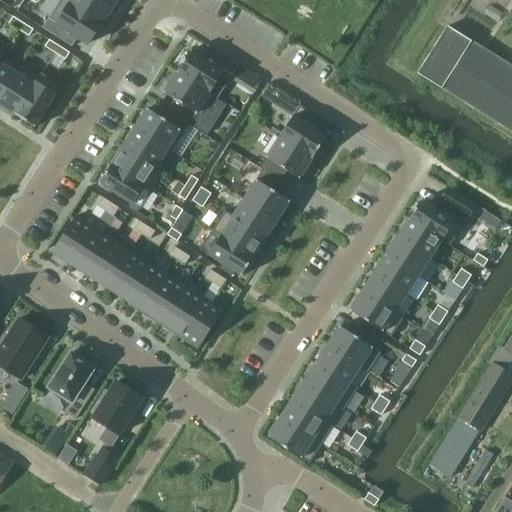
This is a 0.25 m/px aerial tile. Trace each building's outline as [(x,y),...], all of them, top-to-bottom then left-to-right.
[(101,0),(68,0),(67,3),(100,25),(112,7),(101,0)] [(43,14),(36,25),(60,40),(66,30),(88,44),(100,25),(67,3),(55,22),(43,14)] [(23,23),(13,17),(9,24),(19,30),(23,23)] [(33,30),(23,23),(19,30),(29,36),(33,30)] [(511,63),(450,25),(420,72),(511,130),(511,63)] [(59,47),(49,40),(45,47),(55,54),(59,47)] [(65,60),(69,53),(59,47),(55,54),(65,60)] [(201,58),(190,51),(177,71),(218,98),(239,66),(208,47),(201,58)] [(0,98),(16,73),(0,62),(0,98)] [(40,77),(21,65),(16,73),(0,98),(0,105),(15,115),(40,77)] [(214,95),(177,71),(163,93),(174,100),(168,109),(190,123),(196,114),(200,117),(214,95)] [(61,86),(41,74),(40,77),(15,115),(34,128),(61,86)] [(277,93),(266,86),(260,95),(271,102),(277,93)] [(321,119),(299,106),(279,137),(313,158),(326,137),(314,129),(321,119)] [(162,118),(147,109),(135,128),(172,152),(190,123),(168,109),(162,118)] [(172,152),(135,128),(123,146),(160,170),(172,152)] [(313,158),(279,137),(259,168),(263,170),(281,181),(287,171),(299,179),(313,158)] [(160,170),(123,146),(111,164),(153,191),(164,173),(160,170)] [(153,191),(111,164),(99,183),(140,210),(153,191)] [(281,181),(263,170),(244,199),(277,221),(289,202),(277,194),(284,184),(281,181)] [(198,180),(191,176),(185,186),(192,191),(198,180)] [(192,191),(185,186),(178,196),(185,200),(192,191)] [(209,193),(201,187),(197,194),(205,199),(209,193)] [(441,196),(438,200),(467,219),(470,215),(476,205),(447,187),(441,196)] [(205,199),(197,194),(192,201),(200,206),(205,199)] [(110,203),(102,198),(97,206),(105,211),(110,203)] [(277,221),(244,199),(232,217),(265,239),(277,221)] [(462,227),(421,200),(408,219),(442,240),(450,246),(462,227)] [(119,208),(110,203),(105,211),(113,216),(119,208)] [(182,210),(173,204),(168,211),(178,217),(183,210),(182,210)] [(232,217),(224,212),(212,230),(221,236),(254,257),(265,239),(232,217)] [(94,229),(75,217),(53,252),(71,264),(94,229)] [(442,240),(408,219),(396,238),(430,259),(442,240)] [(147,226),(139,221),(134,229),(142,235),(147,226)] [(155,232),(147,226),(142,235),(150,240),(155,232)] [(181,235),(171,228),(167,235),(177,241),(181,235)] [(112,240),(94,229),(71,264),(89,276),(112,240)] [(254,257),(221,236),(209,255),(241,276),(254,257)] [(430,259),(396,238),(385,255),(418,277),(430,259)] [(130,252),(112,240),(89,276),(108,287),(130,252)] [(182,252),(174,246),(168,255),(177,260),(182,252)] [(148,264),(130,252),(108,287),(126,299),(148,264)] [(182,252),(177,260),(185,265),(190,257),(182,252)] [(486,259),(478,254),(473,260),(481,265),(486,259)] [(418,277),(385,255),(373,273),(407,295),(418,277)] [(167,275),(148,264),(126,299),(144,311),(167,275)] [(472,275),(461,269),(457,276),(467,282),(472,275)] [(218,275),(210,270),(205,278),(213,283),(218,275)] [(407,295),(373,273),(362,291),(395,313),(407,295)] [(184,287),(167,275),(144,311),(143,312),(161,324),(184,287)] [(218,275),(213,283),(221,289),(226,280),(218,275)] [(467,282),(457,276),(452,283),(463,289),(467,282)] [(179,336),(203,299),(184,287),(161,324),(179,336)] [(395,313),(362,291),(349,310),(391,337),(403,318),(395,313)] [(222,311),(203,299),(179,336),(198,348),(222,311)] [(448,312),(438,305),(433,312),(444,319),(448,312)] [(444,319),(433,312),(429,319),(439,325),(444,319)] [(48,337),(19,319),(0,347),(0,365),(21,379),(48,337)] [(387,342),(358,323),(351,334),(339,326),(327,345),(360,367),(368,372),(387,342)] [(425,347),(415,340),(409,349),(420,356),(425,347)] [(360,367),(327,345),(315,363),(349,384),(360,367)] [(94,368),(71,352),(48,388),(71,402),(64,412),(76,419),(89,398),(79,392),(94,368)] [(416,361),(406,354),(397,368),(407,374),(416,361)] [(511,382),(511,373),(491,361),(456,416),(481,431),(511,382)] [(357,390),(315,363),(304,381),(345,408),(357,390)] [(345,408),(304,381),(292,400),(333,426),(345,408)] [(142,398),(116,382),(93,417),(108,427),(100,439),(111,446),(142,398)] [(390,402),(380,395),(375,402),(385,409),(390,402)] [(333,426),(292,400),(279,419),(321,445),(333,426)] [(385,409),(375,402),(371,409),(381,415),(385,409)] [(321,445),(279,419),(268,437),(309,463),(321,445)] [(69,434),(59,427),(46,448),(56,454),(69,434)] [(362,445),(366,438),(356,432),(352,438),(362,445)] [(347,445),(358,452),(362,445),(352,438),(347,445)] [(486,450),(465,484),(472,488),(493,454),(486,450)] [(113,466),(96,455),(84,475),(100,486),(113,466)] [(0,480),(11,463),(0,456),(0,480)] [(416,501),(430,507),(438,489),(424,483),(416,501)] [(379,500),(369,493),(364,500),(373,506),(379,500)] [(509,511),(511,510),(511,503),(504,499),(496,511),(509,511)]
